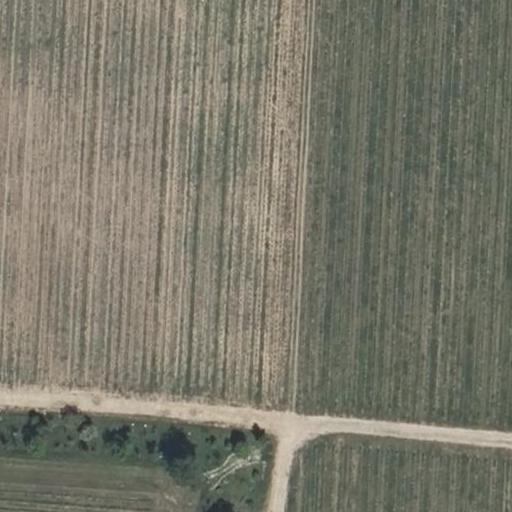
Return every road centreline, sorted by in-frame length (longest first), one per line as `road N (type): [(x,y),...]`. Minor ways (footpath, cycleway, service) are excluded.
road 1 (track): [(511,442),(0,413)]
road 2 (track): [(179,511),(184,487),(0,473)]
